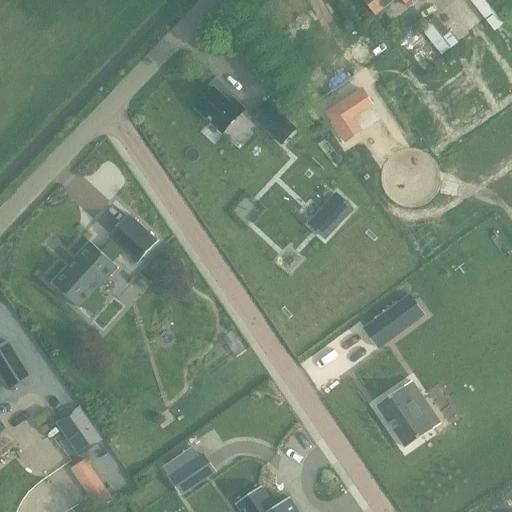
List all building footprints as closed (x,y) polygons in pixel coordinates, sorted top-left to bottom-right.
[(394,0),(401,0),(406,6),(413,0),(363,0),(376,15),(394,0)] [(349,17),(342,22),(349,31),(355,26),(349,17)] [(421,29),(433,45),(448,33),(436,17),(421,29)] [(339,96),(360,83),(352,71),(332,84),(339,96)] [(195,109),(222,133),(244,109),(233,99),(229,103),(214,89),(195,109)] [(343,114),(351,125),(384,102),(377,91),(343,114)] [(252,117),(282,144),(294,130),(265,103),(252,117)] [(336,193),(309,223),(325,238),(352,208),(336,193)] [(53,282),(52,283),(81,309),(82,309),(81,308),(83,305),(93,315),(107,300),(96,291),(117,268),(118,269),(119,268),(112,262),(123,251),(137,263),(136,264),(137,265),(159,241),(158,240),(157,241),(129,216),(130,215),(129,214),(107,238),(108,239),(109,238),(113,241),(102,253),(90,242),(89,243),(90,244),(54,283),(53,282)] [(398,304),(364,329),(378,348),(412,324),(398,304)] [(8,342),(0,346),(0,374),(9,389),(30,376),(8,342)] [(316,367),(335,400),(356,388),(337,355),(316,367)] [(367,385),(377,402),(391,393),(380,376),(367,385)] [(412,381),(376,406),(406,449),(433,429),(413,401),(421,395),(412,381)] [(58,421),(57,422),(80,454),(101,439),(78,407),(58,421)] [(0,451),(13,442),(0,425),(0,451)] [(200,458),(170,478),(181,494),(215,472),(203,455),(200,458)] [(86,460),(76,467),(94,494),(90,496),(96,506),(111,496),(86,460)] [(261,487),(236,504),(241,511),(298,511),(289,498),(275,507),(261,487)]
